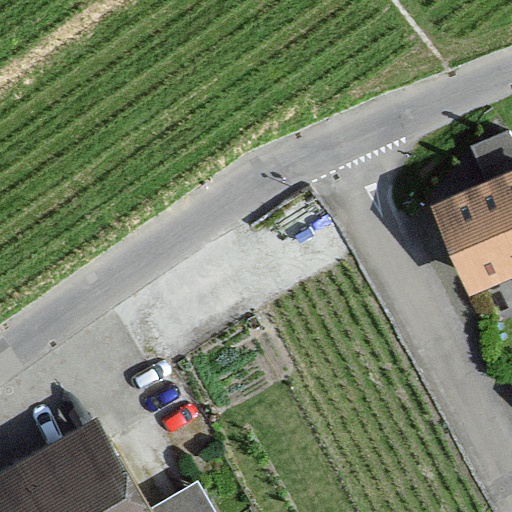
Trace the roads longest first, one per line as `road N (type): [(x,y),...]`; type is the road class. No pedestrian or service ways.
road 1 (residential): [(0,358),(216,209),(344,138)]
road 2 (residential): [(511,501),(344,138)]
road 3 (residential): [(344,138),(511,72)]
